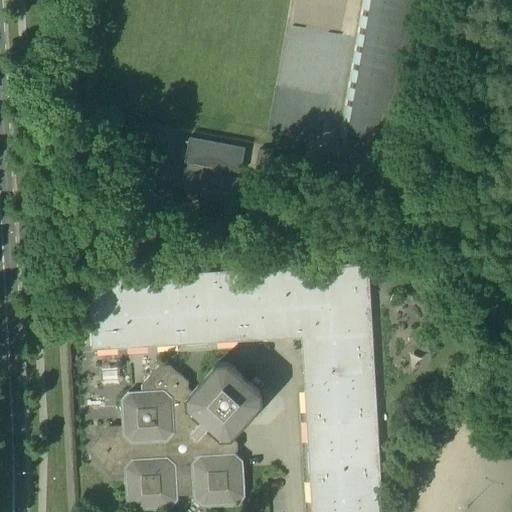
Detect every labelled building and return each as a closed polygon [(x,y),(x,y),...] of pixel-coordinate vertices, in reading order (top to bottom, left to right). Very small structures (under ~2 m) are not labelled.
[(363,0),(339,138),(399,149),(425,0),(363,0)] [(242,173),(245,158),(247,147),(190,136),(185,177),(156,171),(150,201),(236,218),(242,188),(221,184),(223,169),(242,173)] [(259,149),(257,161),(255,174),(264,175),(269,176),(273,151),(269,150),(259,149)] [(153,163),(151,163),(140,161),(137,179),(149,181),(153,163)] [(383,511),(369,263),(89,279),(93,350),(302,338),(312,511),(383,511)] [(264,394),(232,365),(229,363),(218,363),(193,391),(189,388),(189,381),(171,365),(159,365),(143,384),(143,391),(129,392),(121,400),(123,426),(109,426),(90,448),(91,459),(112,478),(126,478),(127,503),(135,511),(171,509),(179,500),(179,496),(194,495),(194,500),(202,507),(238,505),(246,497),(244,461),(236,453),(233,453),(232,440),(234,440),(265,405),(264,394)]
